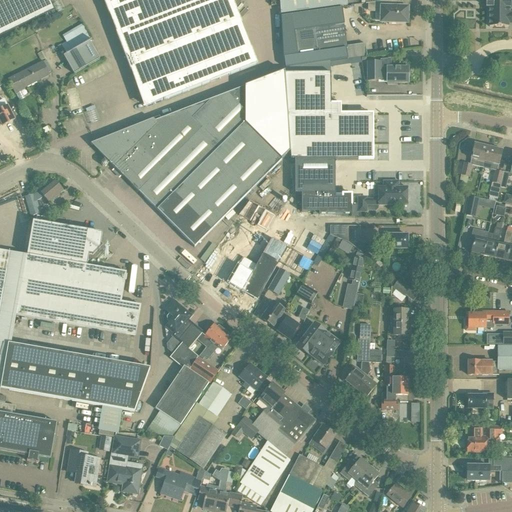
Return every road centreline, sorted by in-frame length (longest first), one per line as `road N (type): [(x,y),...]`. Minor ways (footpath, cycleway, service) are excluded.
road 1 (residential): [(437,467),(393,455),(187,281)]
road 2 (unclassified): [(187,281),(71,172),(38,161),(0,181)]
road 3 (unknown): [(133,119),(264,69),(259,0)]
road 4 (tertiary): [(437,467),(437,276)]
road 5 (tertiary): [(437,276),(435,115)]
road 6 (unknown): [(75,0),(133,119)]
